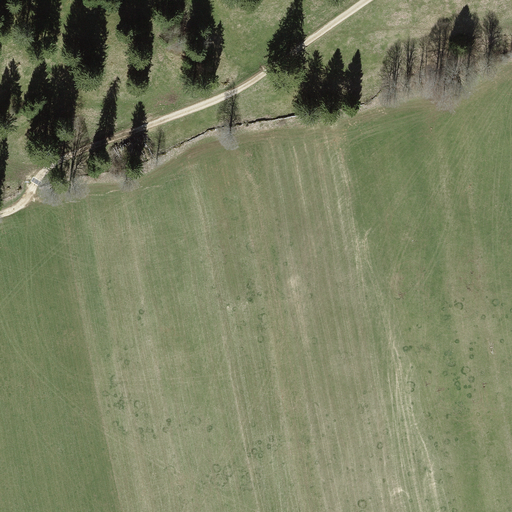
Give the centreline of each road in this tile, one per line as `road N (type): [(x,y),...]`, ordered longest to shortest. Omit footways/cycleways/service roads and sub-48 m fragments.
road 1 (track): [(35,196),(119,181),(169,156),(243,136),(352,118),(511,64)]
road 2 (track): [(0,217),(100,148),(252,82),(366,0)]
